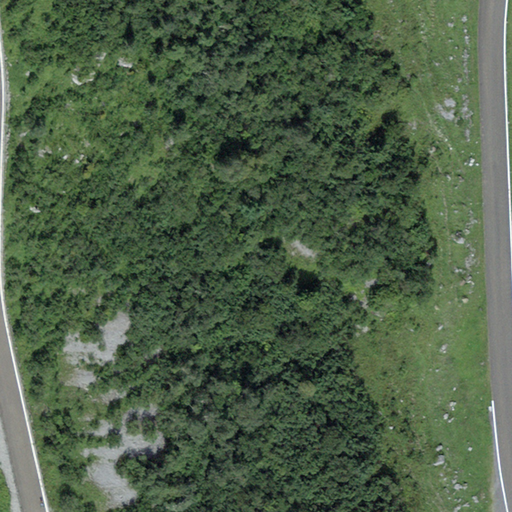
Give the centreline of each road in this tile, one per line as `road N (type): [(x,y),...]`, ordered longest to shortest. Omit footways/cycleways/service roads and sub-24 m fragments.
road 1 (primary): [(493,0),(511,469)]
road 2 (primary): [(36,511),(0,355)]
